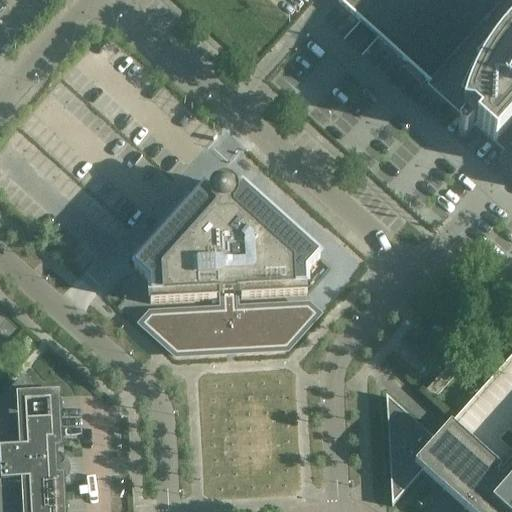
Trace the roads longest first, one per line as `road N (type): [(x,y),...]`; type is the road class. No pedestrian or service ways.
road 1 (unclassified): [(335,511),(331,373),(415,272),(110,0)]
road 2 (unclassified): [(0,253),(156,396),(170,511)]
road 3 (unclassified): [(0,102),(93,0)]
